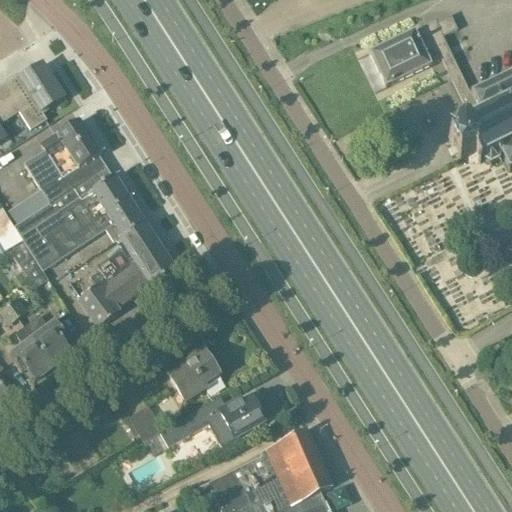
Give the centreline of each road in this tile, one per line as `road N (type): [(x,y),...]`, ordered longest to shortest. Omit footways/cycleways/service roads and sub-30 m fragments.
road 1 (primary): [(478,511),(146,0)]
road 2 (residential): [(451,358),(225,0)]
road 3 (residential): [(240,277),(115,82),(54,10)]
road 4 (residential): [(0,445),(240,277)]
road 5 (residential): [(392,511),(240,277)]
road 6 (track): [(132,511),(327,412)]
